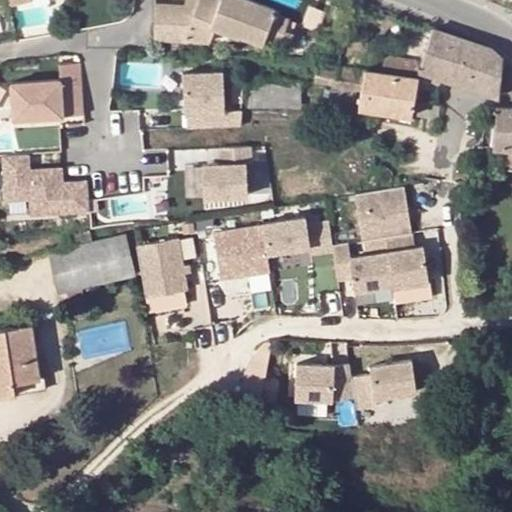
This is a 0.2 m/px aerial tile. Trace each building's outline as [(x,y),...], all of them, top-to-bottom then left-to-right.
[(276,9),(252,0),(187,0),(185,5),(195,9),(192,16),(216,26),(238,36),(241,28),(265,37),(280,43),(282,39),(291,43),(294,33),(285,30),(288,19),(274,13),(276,9)] [(185,5),(154,3),(152,37),(183,39),(192,16),(195,9),(185,5)] [(216,26),(192,16),(183,39),(210,40),(216,26)] [(265,37),(241,28),(238,36),(263,42),(265,37)] [(491,48),(432,28),(421,62),(418,68),(420,69),(498,95),(503,58),(496,51),(491,48)] [(421,62),(386,56),(383,72),(418,77),(420,69),(418,68),(421,62)] [(339,62),(320,59),(318,60),(315,80),(335,83),(338,64),(339,62)] [(365,69),(338,64),(335,83),(362,88),(365,69)] [(187,122),(240,119),(241,103),(224,104),(222,65),(182,67),(184,107),(186,107),(187,122)] [(383,72),(365,69),(362,88),(359,107),(411,114),(418,77),(383,72)] [(63,101),(85,100),(83,72),(13,77),(16,113),(64,109),(63,101)] [(302,108),(301,78),(291,78),(291,83),(291,107),(302,108)] [(291,83),(247,84),(247,106),(291,107),(291,83)] [(85,108),(85,100),(63,101),(64,109),(85,108)] [(441,104),(419,101),(417,115),(439,119),(441,104)] [(511,107),(496,107),(492,145),(498,146),(511,146),(511,107)] [(204,157),(206,190),(249,187),(247,155),(252,155),(251,139),(220,140),(221,156),(204,157)] [(511,146),(498,146),(497,165),(500,169),(511,169),(511,146)] [(32,164),(31,148),(6,150),(9,194),(33,192),(34,208),(93,204),(90,174),(65,176),(64,161),(32,164)] [(404,182),(355,190),(362,237),(385,233),(411,230),(404,182)] [(310,251),(333,247),(332,241),(328,217),(307,220),(306,213),(264,219),(264,222),(268,250),(308,244),(310,251)] [(268,250),(264,222),(215,229),(221,275),(271,267),(268,250)] [(179,228),(138,235),(146,287),(188,280),(179,228)] [(385,233),(387,248),(392,281),(392,283),(428,278),(423,243),(414,244),(412,229),(411,230),(385,233)] [(127,234),(48,252),(58,291),(66,289),(82,286),(136,273),(127,234)] [(349,254),(347,239),(332,241),(333,247),(337,276),(352,274),(349,254)] [(354,286),(392,281),(387,248),(349,254),(352,274),(354,286)] [(428,278),(392,283),(394,299),(430,294),(428,278)] [(187,295),(185,281),(146,287),(149,302),(187,295)] [(86,304),(82,286),(66,289),(71,306),(86,304)] [(89,304),(71,306),(73,317),(91,315),(89,304)] [(0,394),(40,388),(31,323),(0,328),(0,394)] [(372,370),(352,372),(355,393),(356,404),(377,401),(376,393),(417,387),(412,356),(370,362),(372,370)] [(352,372),(350,360),(334,362),(297,360),(295,394),(332,396),(355,393),(352,372)]
